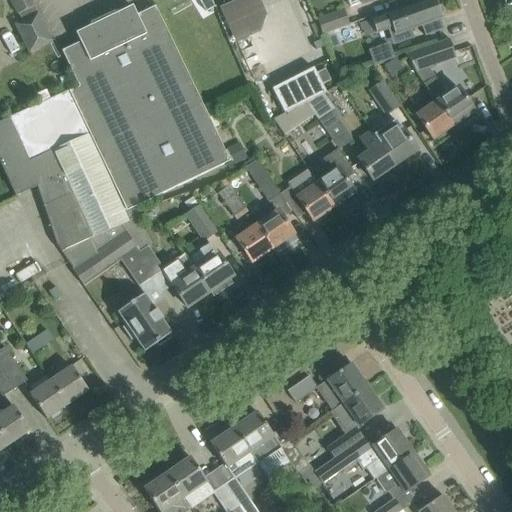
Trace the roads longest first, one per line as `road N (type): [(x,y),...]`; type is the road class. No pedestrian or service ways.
road 1 (residential): [(74,445),(329,270)]
road 2 (residential): [(495,511),(329,270)]
road 3 (residential): [(329,270),(511,145)]
road 4 (residential): [(511,116),(467,0)]
